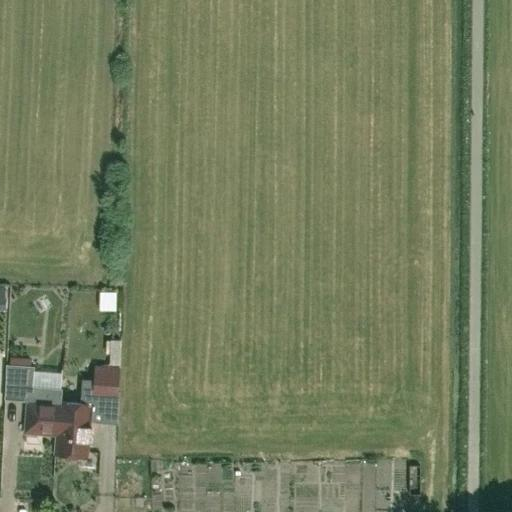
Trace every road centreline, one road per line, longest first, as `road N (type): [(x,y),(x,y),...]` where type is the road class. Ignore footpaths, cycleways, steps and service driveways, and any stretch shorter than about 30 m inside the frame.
road 1 (unclassified): [(471,511),(478,0)]
road 2 (unknown): [(416,165),(0,167)]
road 3 (unknown): [(437,511),(436,186),(416,165)]
road 4 (unknown): [(297,511),(296,362),(270,362),(271,408)]
road 5 (unknown): [(275,0),(273,168)]
road 6 (unknown): [(416,0),(416,165)]
